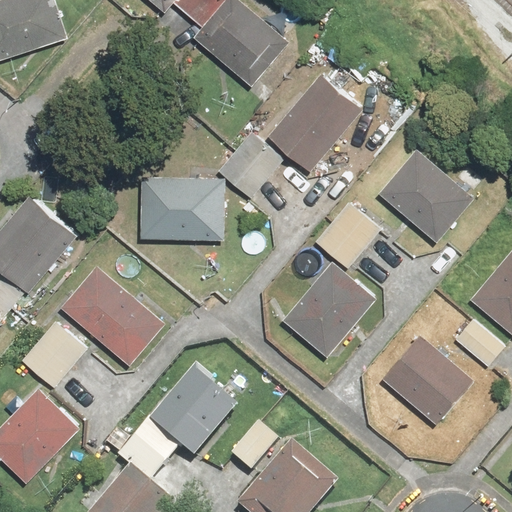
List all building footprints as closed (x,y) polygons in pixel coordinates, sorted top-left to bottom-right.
[(67,0),(0,0),(0,60),(79,36),(67,0)] [(254,0),(158,0),(258,80),(296,33),(254,0)] [(332,68),(276,129),(316,164),(371,103),(332,68)] [(229,169),(153,168),(152,236),(238,238),(240,179),(257,195),(293,155),(259,125),(224,165),(229,169)] [(427,144),(386,189),(441,239),(482,193),(427,144)] [(0,333),(93,228),(43,185),(0,234),(0,260),(1,261),(0,262),(0,333)] [(288,310),(334,351),(389,291),(356,262),(390,225),(358,196),(321,238),(339,254),(288,310)] [(511,251),(475,292),(511,325),(511,251)] [(107,258),(69,302),(138,362),(176,318),(107,258)] [(62,314),(28,353),(60,381),(94,342),(62,314)] [(511,344),(483,316),(462,337),(492,367),(511,346),(511,344)] [(429,328),(388,373),(442,422),(484,377),(429,328)] [(202,360),(156,413),(201,452),(247,398),(202,360)] [(42,377),(0,424),(0,443),(43,480),(94,421),(42,377)] [(264,416),(234,450),(259,472),(289,437),(264,416)] [(297,438),(243,500),(256,511),(320,511),(347,481),(297,438)] [(138,458),(91,511),(173,511),(185,498),(138,458)]
